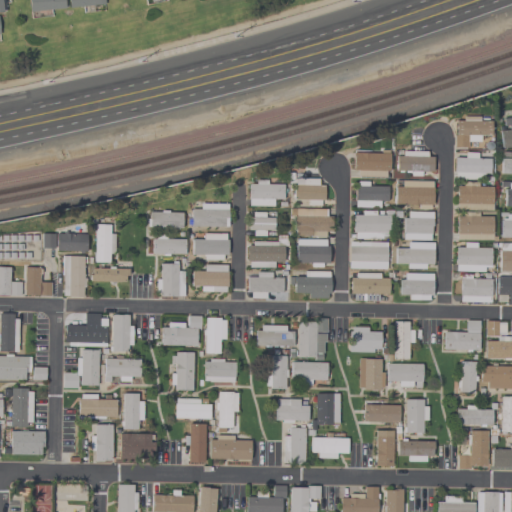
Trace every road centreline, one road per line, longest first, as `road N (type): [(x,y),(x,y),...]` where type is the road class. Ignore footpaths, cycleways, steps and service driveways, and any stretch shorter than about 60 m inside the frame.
road 1 (residential): [(0,471),(511,481)]
road 2 (residential): [(0,308),(511,315)]
road 3 (primary): [(473,0),(309,56),(0,131)]
road 4 (residential): [(441,315),(445,151),(438,138)]
road 5 (residential): [(53,472),(56,309)]
road 6 (residential): [(340,313),(342,184),(332,169)]
